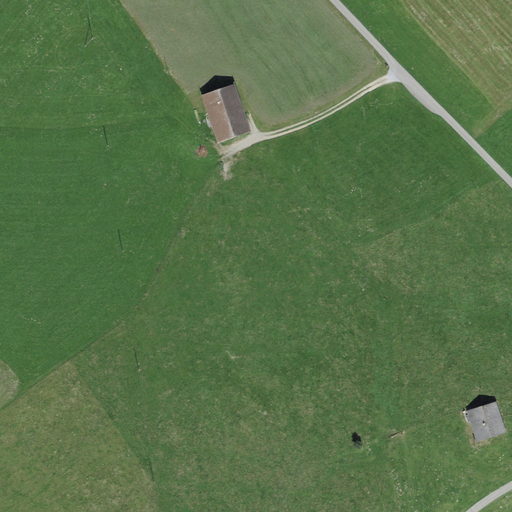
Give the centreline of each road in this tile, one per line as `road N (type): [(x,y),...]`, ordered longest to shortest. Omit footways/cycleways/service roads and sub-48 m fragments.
road 1 (residential): [(334,0),(511,183)]
road 2 (track): [(263,138),(348,102),(400,68)]
